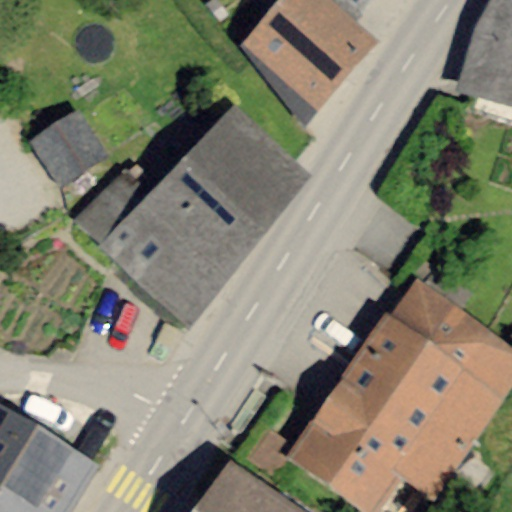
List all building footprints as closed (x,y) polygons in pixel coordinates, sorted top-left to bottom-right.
[(325,0),(284,0),(242,43),(308,108),(371,44),(325,0)] [(511,0),(498,0),(473,86),(511,98),(511,0)] [(60,177),(101,152),(74,107),(33,131),(60,177)] [(124,174),(82,222),(188,313),(305,178),(231,114),(155,201),(124,174)] [(511,365),(511,357),(416,289),(331,408),(299,454),(371,506),(401,464),(428,483),(511,365)] [(0,412),(0,511),(62,511),(90,465),(0,412)] [(295,511),(233,469),(203,511),(295,511)]
